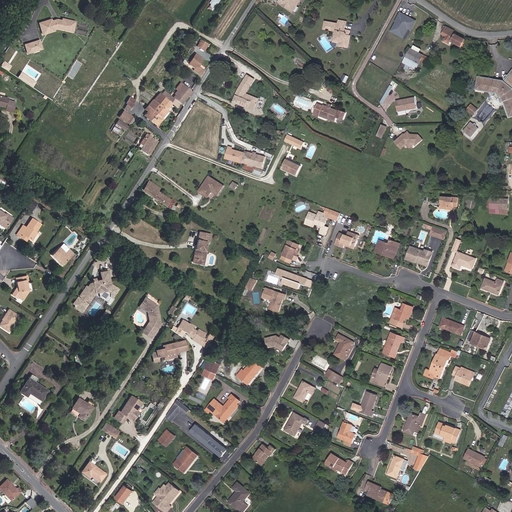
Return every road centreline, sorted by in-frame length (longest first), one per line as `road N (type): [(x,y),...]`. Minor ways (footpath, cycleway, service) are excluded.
road 1 (residential): [(19,363),(254,0)]
road 2 (residential): [(190,511),(256,431),(309,334),(323,327)]
road 3 (unknown): [(153,337),(100,419),(62,443),(30,481)]
road 4 (unknown): [(107,229),(15,167),(12,116)]
road 5 (residential): [(96,511),(186,382)]
